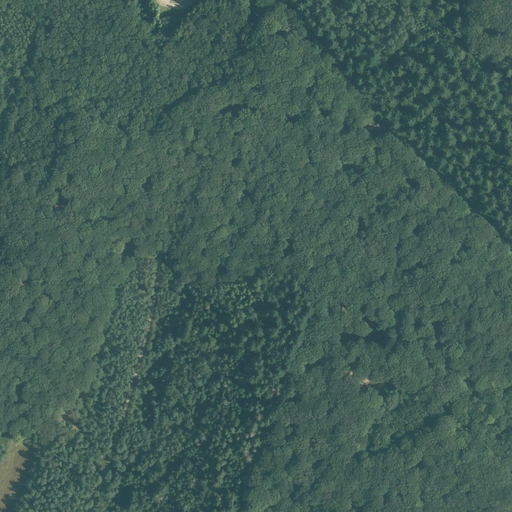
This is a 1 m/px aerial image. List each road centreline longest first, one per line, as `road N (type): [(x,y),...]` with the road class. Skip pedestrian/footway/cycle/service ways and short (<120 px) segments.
road 1 (track): [(88,511),(137,364),(161,246),(220,162),(244,98)]
road 2 (tertiary): [(511,254),(375,126),(270,0)]
road 3 (track): [(244,98),(167,147),(92,151),(0,190)]
road 4 (track): [(49,0),(0,138)]
